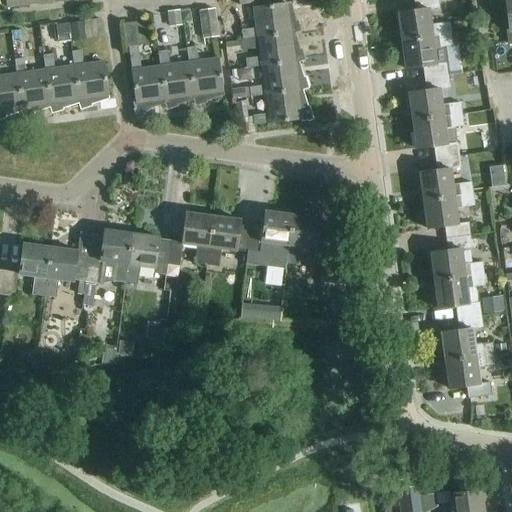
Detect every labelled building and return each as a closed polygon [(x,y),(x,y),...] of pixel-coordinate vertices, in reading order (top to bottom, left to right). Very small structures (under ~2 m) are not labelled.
[(31,6),(30,0),(5,0),(7,9),(31,6)] [(401,42),(451,35),(449,23),(431,25),(429,10),(439,8),(438,0),(413,0),(415,11),(397,14),(401,42)] [(287,4),(253,8),(256,29),(242,31),(243,40),(257,38),(290,34),(299,31),(295,16),(288,15),(287,4)] [(218,37),(214,8),(198,11),(202,39),(218,37)] [(169,28),(182,26),(181,22),(180,13),(180,11),(167,12),(169,28)] [(190,12),(180,13),(181,22),(191,21),(190,12)] [(129,41),(140,39),(136,18),(126,20),(129,41)] [(71,42),(86,40),(83,21),(68,24),(71,42)] [(69,35),(68,24),(56,26),(57,37),(69,35)] [(27,30),(28,40),(40,38),(38,28),(27,30)] [(290,34),(257,38),(260,58),(245,59),(247,69),(261,67),(294,62),(303,60),(298,44),(292,45),(290,34)] [(453,46),(451,35),(401,42),(405,69),(423,67),(424,79),(448,76),(444,48),(453,46)] [(237,41),(224,42),(225,52),(239,50),(237,41)] [(141,69),(139,55),(138,46),(128,47),(132,71),(131,71),(135,103),(133,104),(136,114),(154,108),(153,102),(165,100),(160,66),(141,69)] [(211,100),(210,94),(223,92),(218,58),(198,61),(196,47),(186,48),(188,63),(193,96),(196,105),(211,100)] [(95,98),(108,96),(103,62),(83,65),(81,51),(72,52),(74,66),(78,100),(81,109),(96,104),(95,98)] [(193,96),(188,63),(169,65),(167,51),(158,52),(160,66),(165,100),(167,109),(182,104),(181,98),(193,96)] [(78,100),(74,66),(54,69),(52,55),(43,56),(45,70),(50,104),(52,113),(67,108),(67,102),(78,100)] [(50,104),(45,70),(26,73),(24,59),(14,60),(16,74),(21,108),(24,117),(39,112),(38,106),(50,104)] [(294,62),(261,67),(264,86),(249,88),(250,97),(265,95),(298,91),(307,88),(302,73),(295,74),(294,62)] [(21,108),(16,74),(0,76),(0,119),(10,116),(9,110),(21,108)] [(448,76),(424,79),(426,91),(408,94),(412,122),(462,115),(460,103),(442,105),(440,90),(450,88),(448,76)] [(243,88),(231,90),(232,99),(245,97),(243,88)] [(298,91),(265,95),(267,114),(253,116),(254,125),(268,124),(269,124),(300,120),(301,123),(312,120),(306,102),(299,102),(298,91)] [(485,100),(475,102),(477,112),(486,111),(485,100)] [(245,101),(234,103),(237,120),(247,118),(245,101)] [(462,115),(412,122),(416,149),(434,147),(435,159),(459,156),(457,143),(447,144),(445,129),(463,126),(462,115)] [(459,156),(435,159),(437,171),(419,174),(423,202),(473,195),(471,183),(453,185),(450,169),(461,168),(459,156)] [(473,195),(423,202),(426,229),(444,227),(446,239),(470,236),(468,223),(458,224),(456,209),(474,206),(473,195)] [(251,227),(248,251),(260,253),(261,243),(276,245),(274,263),(286,264),(292,215),(265,212),(263,229),(251,227)] [(170,241),(167,265),(179,267),(182,245),(197,247),(194,264),(206,266),(213,217),(185,213),(182,243),(170,241)] [(292,215),(286,264),(298,266),(300,248),(315,250),(314,260),(326,261),(329,238),(317,236),(319,219),(292,215)] [(213,217),(206,266),(218,267),(221,250),(236,252),(236,250),(248,251),(251,227),(239,226),(240,220),(213,217)] [(89,258),(86,282),(97,284),(100,262),(115,264),(113,281),(125,283),(131,234),(104,230),(100,260),(89,258)] [(159,238),(131,234),(125,283),(137,285),(139,267),(153,269),(153,273),(165,275),(167,265),(170,241),(158,240),(159,238)] [(470,236),(446,239),(448,251),(430,254),(434,281),(484,275),(482,263),(463,265),(461,250),(472,248),(470,236)] [(7,272),(4,296),(16,297),(19,276),(34,278),(32,295),(44,297),(50,248),(23,244),(19,274),(7,272)] [(77,251),(50,248),(44,297),(56,298),(58,281),(73,283),(74,281),(86,282),(89,258),(77,257),(77,251)] [(337,251),(335,266),(346,267),(348,253),(337,251)] [(485,286),(484,275),(434,281),(437,309),(455,307),(457,319),(481,316),(479,303),(469,305),(467,289),(485,286)] [(502,296),(481,299),(483,315),(504,312),(502,296)] [(347,302),(338,311),(345,318),(354,309),(347,302)] [(481,316),(457,319),(458,331),(441,334),(444,361),(494,355),(494,353),(493,344),(493,343),(474,345),(472,330),(482,328),(481,316)] [(499,343),(493,344),(494,353),(506,352),(505,346),(499,343)] [(496,366),(494,355),(444,361),(448,389),(466,387),(468,399),(492,396),(490,383),(480,384),(477,369),(496,366)] [(398,511),(422,511),(419,487),(396,490),(398,511)] [(483,511),(481,490),(450,495),(450,492),(435,494),(437,505),(450,503),(451,511),(483,511)]
